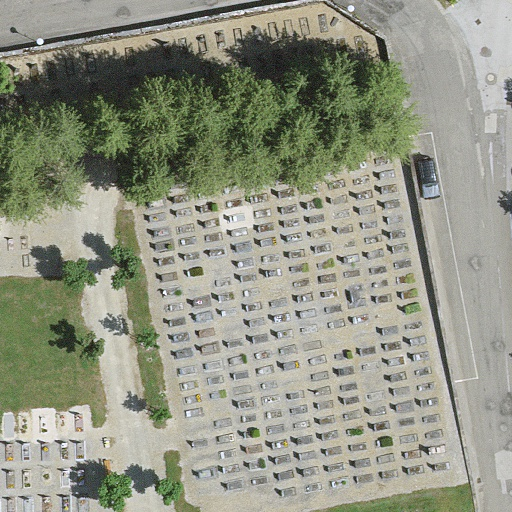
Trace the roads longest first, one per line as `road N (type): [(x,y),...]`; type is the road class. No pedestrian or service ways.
road 1 (residential): [(511,446),(494,296),(488,80)]
road 2 (residential): [(210,0),(124,11),(83,0)]
road 3 (residential): [(488,80),(399,0)]
